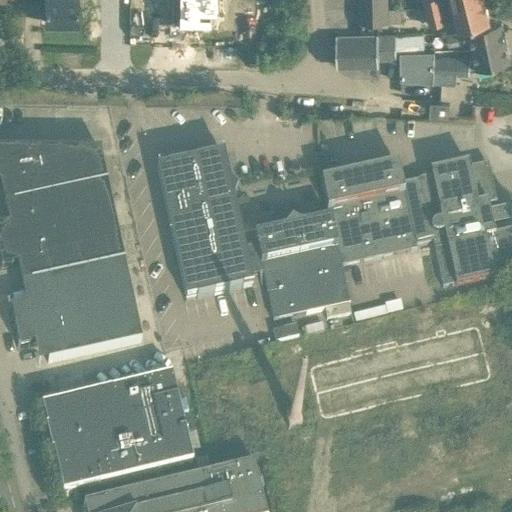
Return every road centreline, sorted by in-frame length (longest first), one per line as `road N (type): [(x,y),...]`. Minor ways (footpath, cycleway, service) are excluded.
road 1 (unclassified): [(0,81),(302,79)]
road 2 (unknown): [(312,511),(511,461)]
road 3 (unclassified): [(302,79),(448,89)]
